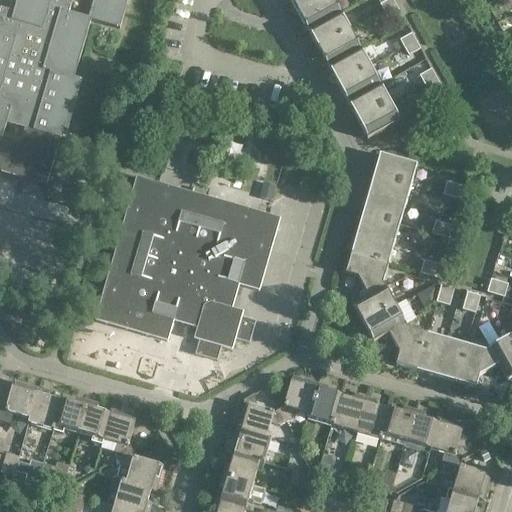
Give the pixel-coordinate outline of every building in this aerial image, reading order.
[(17,0),(14,13),(1,9),(0,13),(0,139),(1,140),(6,124),(28,131),(22,154),(0,147),(0,172),(49,187),(63,141),(64,141),(82,81),(74,79),(91,21),(120,30),(128,0),(17,0)] [(323,0),(289,0),(297,15),(323,0)] [(340,14),(332,0),(323,0),(297,15),(307,33),(340,14)] [(396,7),(392,0),(390,0),(380,6),(385,14),(396,7)] [(401,15),(396,7),(385,14),(389,22),(401,15)] [(350,32),(340,14),(307,33),(317,51),(350,32)] [(360,50),(350,32),(317,51),(327,69),(360,50)] [(416,43),(412,35),(400,42),(404,50),(416,43)] [(420,51),(416,43),(404,50),(409,58),(420,51)] [(370,69),(360,50),(327,69),(337,87),(370,69)] [(380,87),(370,69),(337,87),(347,105),(380,87)] [(436,79),(431,71),(419,77),(424,85),(436,79)] [(440,87),(436,79),(424,85),(428,94),(440,87)] [(390,105),(380,87),(347,105),(357,123),(390,105)] [(400,122),(390,105),(357,123),(367,141),(400,122)] [(417,167),(379,156),(374,176),(411,187),(417,167)] [(411,187),(374,176),(368,196),(406,207),(411,187)] [(139,183),(131,212),(98,326),(120,332),(169,347),(178,316),(187,319),(184,329),(199,334),(196,345),(201,346),(197,360),(211,364),(219,366),(223,352),(234,355),(236,345),(251,349),(257,327),(243,323),(245,317),(234,314),(241,291),(261,296),(282,224),(270,221),(139,183)] [(443,196),(451,199),(455,186),(447,184),(443,196)] [(464,189),(455,186),(451,199),(460,201),(464,189)] [(406,207),(368,196),(362,216),(400,227),(406,207)] [(400,227),(362,216),(356,236),(394,246),(400,227)] [(431,236),(440,238),(444,225),(435,223),(431,236)] [(452,228),(444,225),(440,238),(449,241),(452,228)] [(394,246),(356,236),(351,256),(388,266),(394,246)] [(388,266),(351,256),(345,276),(356,279),(368,298),(385,289),(382,285),(388,266)] [(420,275),(429,278),(432,265),(424,263),(420,275)] [(441,268),(432,265),(429,278),(437,280),(441,268)] [(498,284),(491,282),(487,294),(495,296),(498,284)] [(507,286),(498,284),(495,296),(504,299),(507,286)] [(454,291),(441,287),(438,296),(451,299),(454,291)] [(395,308),(385,289),(368,298),(352,307),(362,326),(395,308)] [(480,298),(467,294),(464,303),(477,307),(480,298)] [(451,299),(438,296),(436,304),(449,308),(451,299)] [(477,307),(464,303),(462,312),(475,315),(477,307)] [(405,327),(395,308),(362,326),(373,345),(388,336),(405,327)] [(407,330),(405,327),(388,336),(399,356),(395,368),(415,373),(426,336),(407,330)] [(446,341),(426,336),(415,373),(435,379),(446,341)] [(511,380),(511,348),(507,340),(489,350),(498,368),(507,383),(511,380)] [(466,347),(446,341),(435,379),(455,384),(466,347)] [(485,352),(466,347),(455,384),(475,390),(478,378),(498,368),(489,350),(485,352)] [(283,409),(278,412),(285,425),(291,422),(293,412),(307,416),(308,416),(316,387),(291,379),(283,409)] [(38,391),(13,384),(5,414),(0,412),(0,423),(10,426),(13,416),(29,421),(38,391)] [(328,390),(316,387),(308,416),(307,416),(306,421),(331,428),(340,398),(326,394),(328,390)] [(49,395),(38,391),(29,421),(27,426),(52,433),(61,403),(47,399),(49,395)] [(353,402),(340,398),(331,428),(355,435),(365,401),(354,397),(353,402)] [(376,404),(365,401),(355,435),(379,442),(388,412),(375,409),(376,404)] [(74,407),(61,403),(52,433),(62,436),(63,431),(78,435),(86,406),(75,402),(74,407)] [(97,409),(86,406),(78,435),(92,439),(91,444),(102,447),(103,443),(102,442),(109,417),(96,413),(97,409)] [(243,406),(236,431),(266,440),(266,439),(270,425),(280,428),(285,425),(278,412),(273,415),(243,406)] [(401,416),(388,412),(379,442),(404,449),(414,415),(403,411),(401,416)] [(110,412),(109,417),(102,442),(103,443),(117,446),(115,456),(117,461),(130,454),(127,449),(135,419),(110,412)] [(424,418),(414,415),(404,449),(428,456),(430,451),(429,451),(436,426),(435,426),(423,422),(424,418)] [(437,421),(435,426),(436,426),(429,451),(430,451),(443,455),(441,465),(444,470),(457,463),(454,458),(462,429),(437,421)] [(266,440),(236,431),(233,441),(238,443),(233,456),(264,465),(271,440),(266,439),(266,440)] [(133,459),(130,454),(117,461),(120,466),(130,469),(126,483),(126,484),(150,491),(150,492),(155,493),(162,468),(133,459)] [(19,459),(6,456),(1,475),(13,479),(14,473),(17,463),(19,459)] [(264,465),(233,456),(230,469),(225,467),(222,479),(252,488),(256,473),(261,475),(264,465)] [(323,456),(320,466),(333,469),(336,459),(323,456)] [(14,473),(26,477),(27,477),(30,467),(29,467),(17,463),(14,473)] [(42,466),(30,463),(29,467),(30,467),(27,477),(26,477),(25,482),(36,486),(42,466)] [(460,468),(457,463),(444,470),(447,476),(456,479),(452,492),(452,493),(477,500),(477,501),(482,502),(489,477),(460,468)] [(56,464),(53,474),(66,477),(68,468),(56,464)] [(89,465),(84,468),(88,474),(92,471),(89,465)] [(333,469),(320,466),(317,476),(330,479),(332,471),(333,469)] [(332,471),(330,479),(336,480),(339,473),(332,471)] [(344,472),(341,483),(354,486),(357,476),(344,472)] [(288,485),(298,488),(302,476),(292,473),(288,485)] [(66,477),(53,474),(50,484),(63,487),(66,477)] [(383,474),(380,483),(393,487),(395,477),(383,474)] [(312,479),(302,476),(298,488),(308,491),(312,479)] [(265,491),(252,488),(222,479),(219,489),(224,491),(220,504),(220,505),(244,511),(250,511),(252,504),(260,507),(265,491)] [(121,482),(114,507),(131,511),(149,511),(151,506),(146,504),(150,492),(150,491),(126,484),(126,483),(121,482)] [(393,487),(380,483),(377,493),(390,497),(393,487)] [(447,491),(444,502),(439,500),(436,511),(473,511),(477,501),(477,500),(452,493),(452,492),(447,491)] [(66,493),(62,505),(72,508),(76,496),(66,493)] [(86,499),(76,496),(72,508),(77,510),(82,511),(86,499)] [(384,511),(387,504),(373,500),(369,511),(384,511)] [(393,502),(390,511),(400,511),(403,505),(393,502)] [(62,505),(58,503),(55,511),(76,511),(77,510),(72,508),(62,505)] [(215,503),(212,511),(244,511),(220,505),(220,504),(215,503)]
